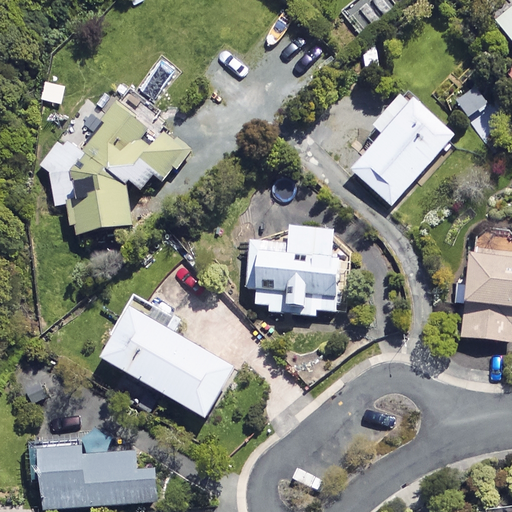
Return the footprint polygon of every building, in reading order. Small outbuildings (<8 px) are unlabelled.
[(405,4),(402,0),(364,0),(345,15),(361,37),(405,4)] [(511,10),(495,24),(511,45),(511,10)] [(454,137),(414,101),(351,171),(391,208),(454,137)] [(75,225),(77,239),(135,230),(128,190),(138,198),(155,175),(164,182),(188,151),(165,133),(159,140),(117,108),(87,147),(65,131),(38,167),(49,175),(55,210),(63,208),(66,226),(75,225)] [(256,290),(256,308),(267,308),(267,315),(320,318),(320,313),(338,314),(341,262),(332,261),(333,233),(290,230),(289,245),(250,243),(247,290),(256,290)] [(511,256),(467,253),(461,339),(511,343),(511,340),(511,256)] [(208,421),(236,371),(127,309),(99,359),(208,421)] [(42,511),(157,503),(154,471),(137,472),(136,453),(81,457),(80,446),(38,449),(42,511)]
